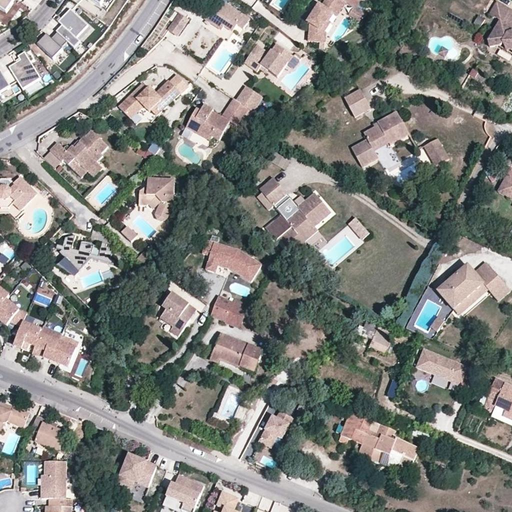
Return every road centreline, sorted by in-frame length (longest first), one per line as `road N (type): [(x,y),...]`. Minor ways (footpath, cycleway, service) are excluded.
road 1 (tertiary): [(0,372),(333,511)]
road 2 (residential): [(161,0),(96,80),(0,145)]
